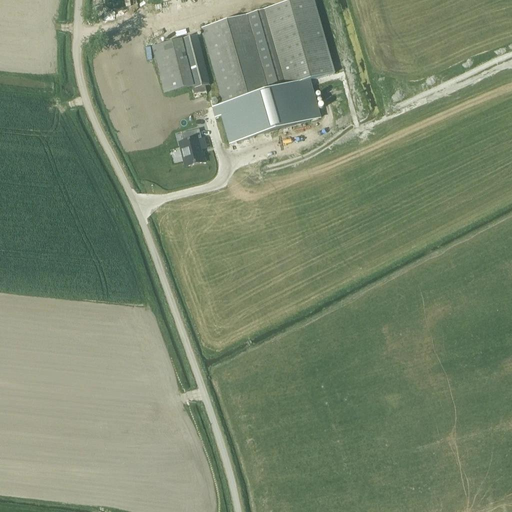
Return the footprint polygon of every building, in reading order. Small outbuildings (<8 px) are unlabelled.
[(313,0),(299,0),(201,28),(223,105),(210,109),(212,114),(221,112),(230,144),(318,119),(307,82),(334,74),(313,0)] [(197,36),(152,47),(164,94),(193,87),(193,90),(204,87),(210,86),(197,36)] [(208,92),(194,93),(196,118),(210,117),(208,92)] [(134,128),(145,124),(140,110),(129,113),(134,128)] [(181,143),(177,144),(184,168),(203,163),(201,154),(199,155),(195,140),(199,139),(196,131),(179,135),(181,143)]
